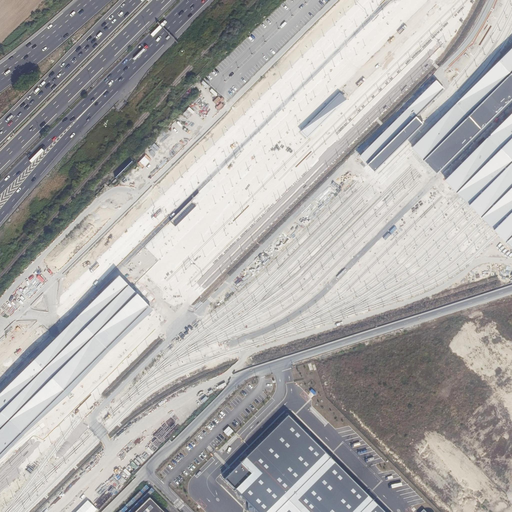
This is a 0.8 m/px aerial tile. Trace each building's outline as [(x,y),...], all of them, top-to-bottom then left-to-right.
[(433,168),(437,173),(511,99),(511,47),(411,147),(414,149),(418,154),(422,158),(427,163),(433,168)] [(436,81),(359,156),(371,168),(374,171),(421,124),(418,120),(415,117),(444,89),(436,81)] [(339,94),(299,132),(304,138),(345,99),(339,94)] [(219,96),(211,101),(217,110),(225,105),(219,96)] [(178,117),(181,120),(183,118),(188,122),(191,119),(184,112),(178,117)] [(511,118),(448,181),(452,186),(461,195),(467,201),(473,207),(480,214),(486,220),(492,226),(498,232),(511,246),(511,118)] [(115,207),(121,203),(115,194),(108,199),(115,207)] [(201,216),(197,223),(203,226),(207,220),(201,216)] [(189,260),(171,277),(176,283),(195,266),(189,260)] [(151,308),(114,275),(0,389),(0,454),(63,397),(97,361),(151,308)] [(203,403),(210,397),(207,393),(200,400),(203,403)] [(384,511),(286,414),(223,476),(258,511),(384,511)] [(147,497),(153,491),(148,485),(142,491),(147,497)] [(162,511),(149,497),(134,511),(162,511)]
